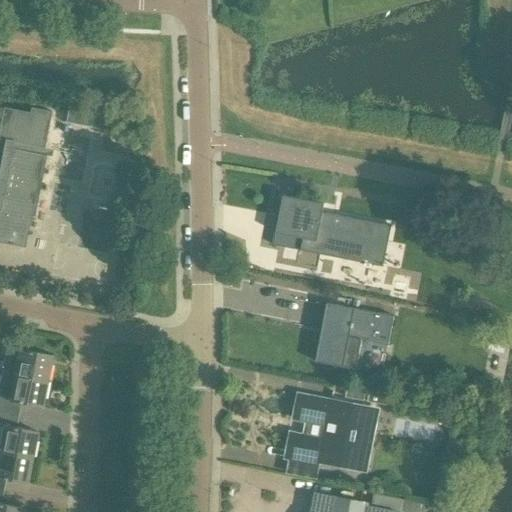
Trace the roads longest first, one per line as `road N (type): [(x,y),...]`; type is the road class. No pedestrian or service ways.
road 1 (residential): [(198,341),(193,2)]
road 2 (residential): [(83,511),(91,323)]
road 3 (residential): [(192,511),(198,341)]
